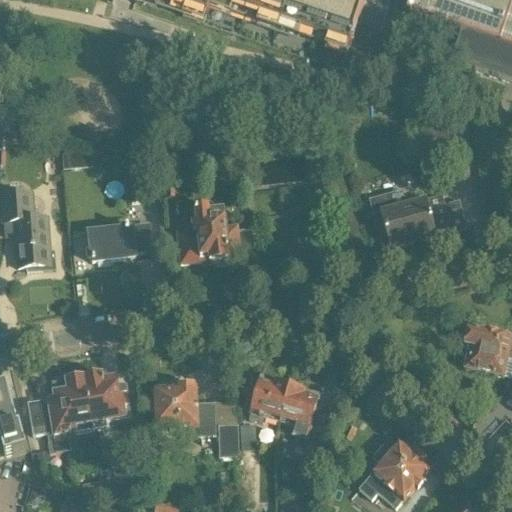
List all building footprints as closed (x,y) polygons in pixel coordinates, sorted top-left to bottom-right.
[(146,0),(206,20),(211,5),(349,51),(350,49),(366,0),(146,0)] [(511,0),(411,0),(406,16),(461,35),(450,67),(511,87),(511,0)] [(223,29),(236,31),(239,19),(225,17),(223,29)] [(451,123),(436,126),(443,158),(458,155),(451,123)] [(71,172),(70,155),(61,152),(63,173),(71,172)] [(174,167),(160,169),(163,202),(179,200),(177,176),(175,176),(174,167)] [(142,189),(141,175),(138,175),(124,177),(127,208),(144,206),(142,189)] [(403,194),(369,202),(383,255),(468,232),(460,204),(445,208),(442,199),(407,208),(403,194)] [(32,196),(2,198),(4,225),(19,224),(21,250),(17,250),(18,271),(25,271),(25,275),(30,278),(39,278),(43,273),(43,269),(51,269),(48,221),(34,222),(32,196)] [(194,236),(178,237),(181,268),(212,265),(212,267),(215,270),(226,269),(228,265),(228,263),(230,263),(229,253),(239,252),(236,232),(227,233),(224,209),(209,211),(209,212),(185,214),(187,230),(193,229),(194,236)] [(126,233),(90,237),(93,266),(137,261),(136,255),(152,253),(149,229),(129,231),(129,229),(126,229),(126,233)] [(470,350),(465,372),(511,381),(511,376),(511,341),(469,332),(465,349),(470,350)] [(104,376),(84,379),(93,434),(93,436),(110,433),(109,427),(127,424),(125,411),(131,410),(127,389),(121,390),(119,378),(105,380),(104,376)] [(47,405),(28,409),(34,440),(54,437),(55,447),(49,448),(51,459),(71,455),(69,441),(77,440),(76,437),(93,434),(84,379),(64,382),(65,386),(52,388),(54,403),(47,405)] [(262,380),(249,423),(262,426),(264,421),(280,426),(290,388),(262,380)] [(290,388),(280,426),(294,430),(292,437),(307,441),(320,396),(290,388)] [(178,394),(154,394),(155,432),(155,435),(170,434),(181,434),(182,442),(217,440),(216,407),(196,408),(196,391),(193,391),(190,389),(184,389),(180,392),(178,392),(178,394)] [(6,393),(0,394),(0,462),(4,462),(26,456),(19,432),(17,432),(6,393)] [(239,429),(219,430),(220,461),(240,460),(239,429)] [(255,430),(242,431),(244,453),(245,453),(245,462),(255,461),(255,453),(256,453),(255,430)] [(381,468),(359,493),(372,504),(378,497),(394,511),(397,511),(415,491),(417,493),(424,485),(422,483),(430,474),(424,468),(426,466),(414,455),(412,458),(399,447),(391,456),(383,449),(373,461),(381,468)] [(305,468),(304,471),(313,474),(314,470),(316,471),(321,455),(309,451),(304,468),(305,468)] [(48,455),(37,458),(39,467),(50,464),(48,455)] [(101,477),(104,488),(106,502),(119,499),(113,474),(101,477)] [(104,488),(91,491),(94,504),(106,502),(104,488)] [(33,509),(41,504),(43,498),(31,494),(27,507),(33,509)]
